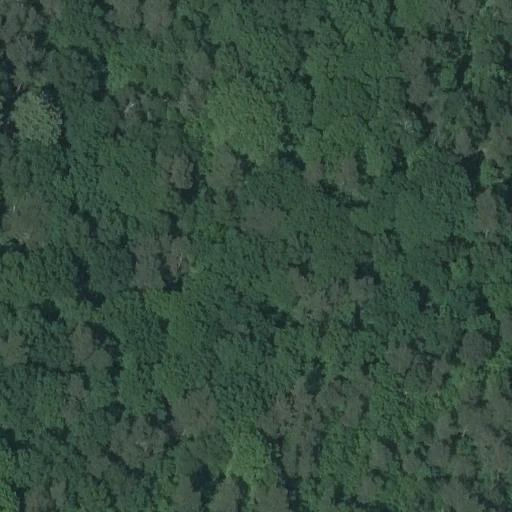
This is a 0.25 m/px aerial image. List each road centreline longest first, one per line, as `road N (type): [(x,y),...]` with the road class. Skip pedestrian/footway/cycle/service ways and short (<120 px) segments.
road 1 (track): [(0,506),(511,318)]
road 2 (track): [(72,0),(163,445)]
